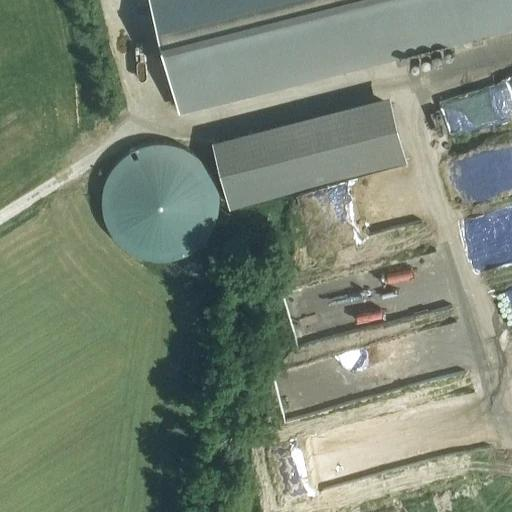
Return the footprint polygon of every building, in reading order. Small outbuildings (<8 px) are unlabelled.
[(511,0),(150,0),(178,112),(511,27),(511,0)] [(449,127),(510,110),(502,81),(441,98),(449,127)] [(301,183),(405,160),(391,94),(234,128),(240,154),(268,148),(266,137),(277,135),(279,142),(295,139),(301,165),(297,166),(301,183)] [(171,142),(164,142),(156,142),(149,143),(141,145),(134,147),(128,151),(122,156),(116,161),(112,167),(108,173),(105,180),(103,187),(101,195),(101,202),(102,210),(104,217),(106,224),(110,231),(114,237),(119,243),(125,247),(131,252),(138,255),(145,257),(153,259),(160,259),(168,258),(175,257),(182,255),(189,251),(196,247),(201,242),(206,237),(211,230),(214,224),(217,217),(218,209),(219,202),(219,194),(217,187),(215,180),(212,173),(208,166),(203,160),(198,155),(192,151),(185,147),(178,144),(171,142)] [(409,345),(444,342),(442,326),(407,329),(409,345)]
